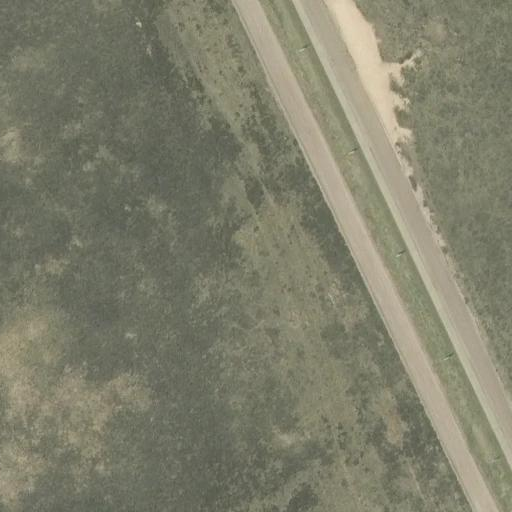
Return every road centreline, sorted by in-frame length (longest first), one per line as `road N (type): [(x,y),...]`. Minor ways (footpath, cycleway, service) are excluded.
road 1 (track): [(483,511),(243,0)]
road 2 (track): [(511,435),(309,0)]
